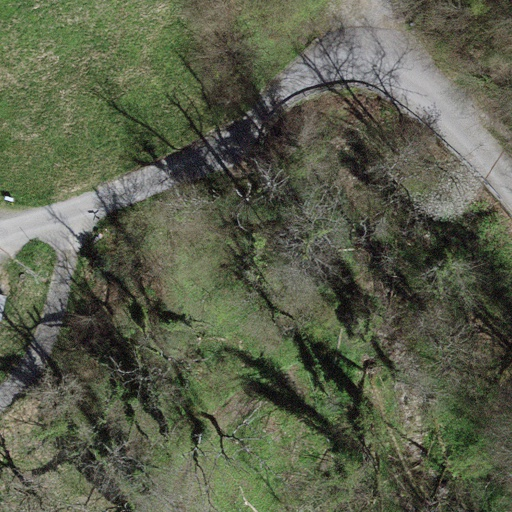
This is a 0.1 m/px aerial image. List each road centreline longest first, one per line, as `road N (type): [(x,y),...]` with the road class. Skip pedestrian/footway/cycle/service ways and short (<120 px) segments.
road 1 (unclassified): [(511,193),(431,87),(392,57),(317,62),(103,214),(0,231)]
road 2 (track): [(0,382),(46,342),(83,220)]
